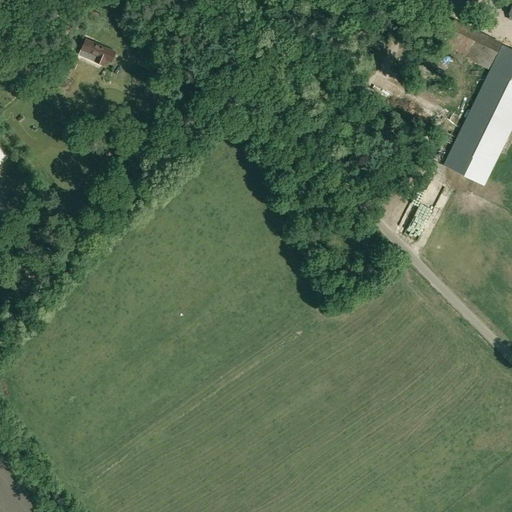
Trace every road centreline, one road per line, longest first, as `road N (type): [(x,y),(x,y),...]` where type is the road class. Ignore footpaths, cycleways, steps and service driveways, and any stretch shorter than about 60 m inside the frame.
road 1 (unclassified): [(511,348),(348,175),(264,0)]
road 2 (unknown): [(310,96),(372,79),(411,23),(428,14),(465,16),(511,35)]
